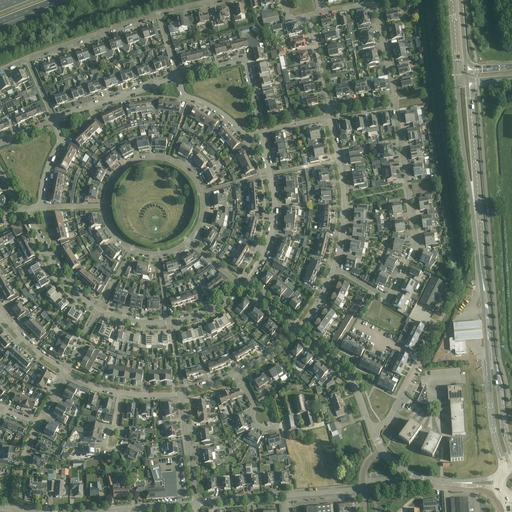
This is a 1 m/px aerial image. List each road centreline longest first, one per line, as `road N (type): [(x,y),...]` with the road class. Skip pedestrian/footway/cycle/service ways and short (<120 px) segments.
road 1 (residential): [(332,270),(391,295),(416,244),(394,97)]
road 2 (residential): [(188,241),(203,210),(197,184),(177,163),(150,158),(125,168),(107,197),(110,226),(131,248)]
road 3 (secondary): [(481,273),(500,451)]
road 4 (secondary): [(507,446),(481,273)]
road 5 (secondary): [(456,77),(478,249)]
road 6 (secondary): [(478,249),(466,81)]
road 7 (residential): [(362,488),(197,504)]
road 8 (residential): [(262,132),(275,207),(265,253),(241,287)]
road 9 (residential): [(332,270),(344,194),(329,117)]
road 10 (residential): [(241,287),(171,323),(98,309)]
road 11 (residential): [(178,76),(244,60),(262,132)]
road 12 (residential): [(157,13),(26,59)]
road 13 (residential): [(53,121),(178,76)]
road 14 (residential): [(371,429),(342,368),(296,329)]
road 15 (residential): [(98,309),(69,285),(22,209)]
